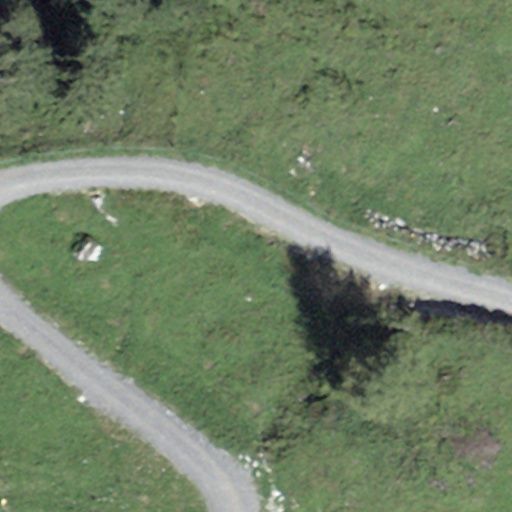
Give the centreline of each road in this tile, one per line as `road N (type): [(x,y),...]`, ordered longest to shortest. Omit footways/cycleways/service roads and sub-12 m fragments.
road 1 (track): [(511,289),(440,282),(351,249),(265,188),(197,175),(66,177),(0,196)]
road 2 (track): [(0,298),(199,486),(206,511)]
